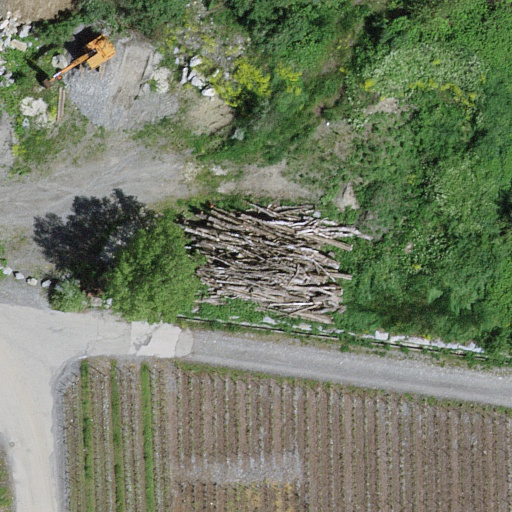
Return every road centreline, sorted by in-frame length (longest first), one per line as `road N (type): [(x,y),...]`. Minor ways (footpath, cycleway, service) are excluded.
road 1 (track): [(0,320),(511,385)]
road 2 (unclassified): [(35,511),(16,324)]
